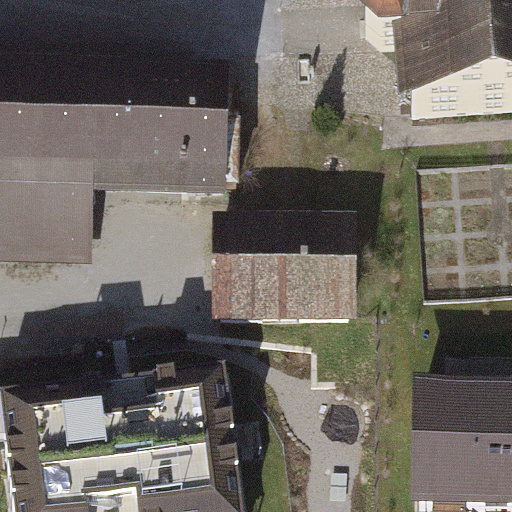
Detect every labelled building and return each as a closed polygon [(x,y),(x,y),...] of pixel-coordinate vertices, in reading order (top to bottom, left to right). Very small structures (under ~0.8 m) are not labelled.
[(511,0),(405,0),(406,6),(400,6),(399,3),(378,5),(366,19),(367,40),(381,52),(402,51),(404,49),(409,49),(413,120),(511,113),(511,0)] [(0,265),(99,267),(100,205),(227,208),(230,69),(0,65),(0,265)] [(353,224),(216,226),(218,329),(354,327),(353,224)] [(511,359),(446,358),(445,389),(511,390),(511,359)] [(267,511),(250,376),(0,407),(0,427),(10,511),(267,511)] [(511,511),(511,390),(445,389),(415,388),(412,511),(511,511)]
